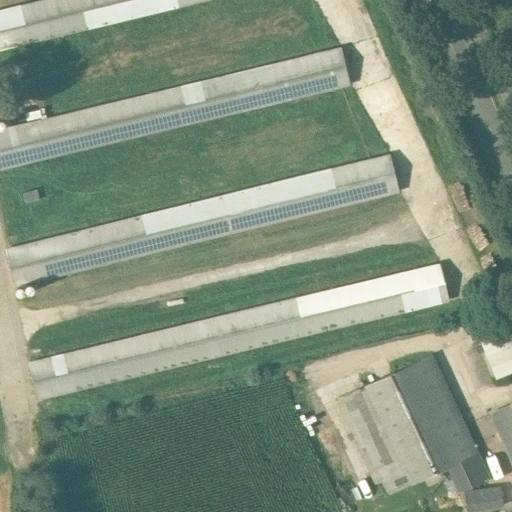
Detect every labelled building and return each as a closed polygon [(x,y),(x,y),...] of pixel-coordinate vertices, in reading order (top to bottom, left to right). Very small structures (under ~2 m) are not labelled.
[(0,48),(198,0),(37,0),(0,9),(0,48)] [(0,168),(347,84),(338,47),(0,128),(0,168)] [(395,189),(387,155),(8,249),(17,284),(395,189)] [(446,300),(437,263),(31,362),(40,399),(446,300)] [(511,324),(482,337),(498,376),(511,369),(511,324)] [(490,478),(432,353),(364,385),(403,469),(410,483),(446,466),(459,492),(463,490),(490,478)] [(381,480),(403,469),(364,385),(333,398),(373,484),(381,480)] [(511,413),(507,403),(487,412),(511,464),(511,413)] [(403,469),(381,480),(387,493),(410,483),(403,469)] [(499,486),(463,490),(465,510),(502,505),(499,486)]
